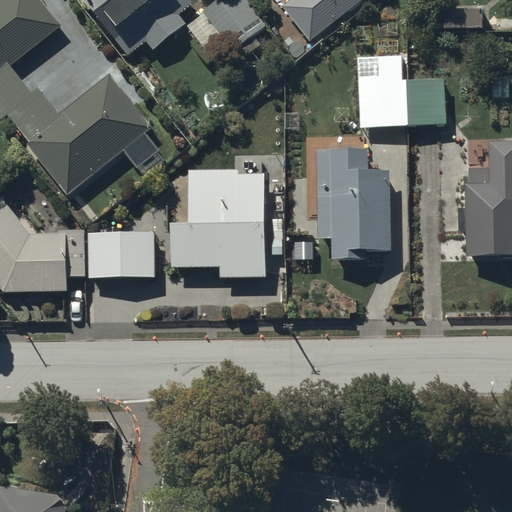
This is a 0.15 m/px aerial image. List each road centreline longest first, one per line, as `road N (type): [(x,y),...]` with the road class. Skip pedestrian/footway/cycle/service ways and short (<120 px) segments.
road 1 (residential): [(511,363),(180,367)]
road 2 (residential): [(180,367),(0,370)]
road 3 (residential): [(180,367),(159,511)]
